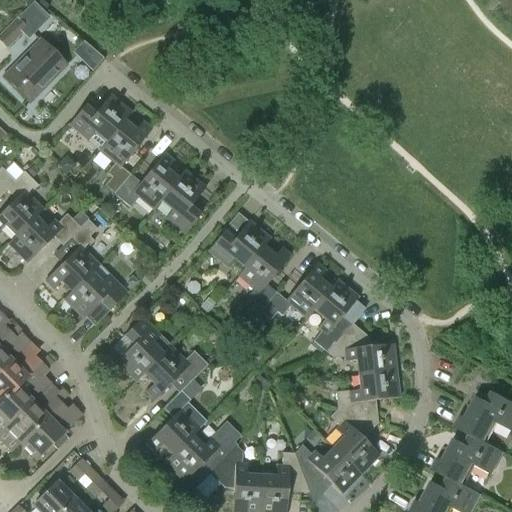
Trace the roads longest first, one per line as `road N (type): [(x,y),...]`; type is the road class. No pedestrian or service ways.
road 1 (residential): [(351,511),(401,461),(418,422),(423,358),(409,325),(115,76),(95,79),(41,137),(16,133),(0,117)]
road 2 (residential): [(0,289),(76,363),(95,420)]
